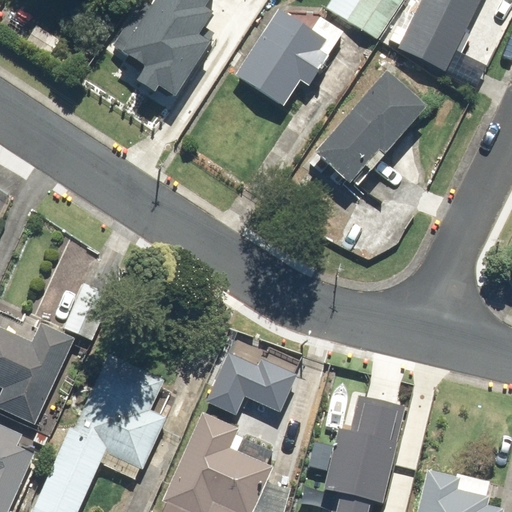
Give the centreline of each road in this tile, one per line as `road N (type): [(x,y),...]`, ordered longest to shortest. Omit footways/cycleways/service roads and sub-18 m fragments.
road 1 (residential): [(0,110),(293,298),(419,334)]
road 2 (residential): [(511,142),(419,334)]
